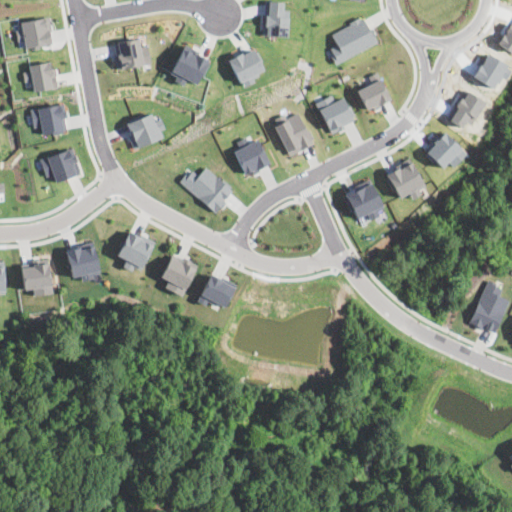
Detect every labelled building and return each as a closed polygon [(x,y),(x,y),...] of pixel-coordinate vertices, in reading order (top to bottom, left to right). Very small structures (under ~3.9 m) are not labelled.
[(283,0),(262,0),(262,34),(286,35),(287,8),(282,8),(283,0)] [(14,20),(19,47),(51,42),(49,29),(52,29),(49,15),(14,20)] [(375,42),(362,16),(330,31),(335,43),(327,47),(334,62),(375,42)] [(140,45),(138,37),(112,41),(117,67),(150,62),(147,44),(140,45)] [(183,81),(185,78),(195,83),(207,57),(182,45),(168,74),(183,81)] [(263,69),(252,47),(241,52),(240,50),(227,57),(241,86),(254,80),(252,75),(263,69)] [(23,80),(30,79),(32,90),(57,86),(54,67),(50,68),(49,60),(28,63),(29,70),(22,71),(23,80)] [(362,77),(365,84),(355,88),(365,109),(388,98),(375,70),(362,77)] [(341,94),(331,99),(329,94),(314,102),(329,132),(354,119),(341,94)] [(31,126),(39,124),(41,134),(62,131),(60,117),(67,116),(65,102),(29,107),(31,126)] [(163,127),(158,110),(124,121),(133,147),(162,137),(159,129),(163,127)] [(313,142),(298,112),(273,123),(288,154),(313,142)] [(459,147),(442,130),(435,138),(433,137),(422,149),(440,166),(446,160),(452,165),(458,159),(453,153),(459,147)] [(245,174),(269,162),(258,138),(249,142),(246,135),(237,139),(239,145),(232,148),(245,174)] [(38,157),(44,175),(51,172),(54,179),(80,171),(72,146),(38,157)] [(407,191),(409,195),(424,187),(407,157),(381,171),(396,197),(407,191)] [(233,189),(205,165),(197,174),(189,167),(178,180),(214,211),(233,189)] [(367,216),(382,209),(368,179),(341,191),(353,218),(365,212),(367,216)] [(139,269),(154,238),(140,231),(138,234),(127,228),(115,254),(124,258),(121,265),(130,269),(132,266),(139,269)] [(98,271),(91,238),(74,242),(75,246),(64,248),(70,275),(79,274),(80,280),(92,277),(91,273),(98,271)] [(159,276),(166,279),(163,286),(181,295),(197,261),(183,255),(182,258),(170,253),(159,276)] [(22,288),(31,287),(32,294),(50,292),(47,258),(19,261),(22,288)] [(235,283),(210,270),(195,300),(203,304),(207,298),(223,306),(235,283)] [(494,332),(508,298),(497,294),(502,282),(486,276),(468,321),(494,332)]
